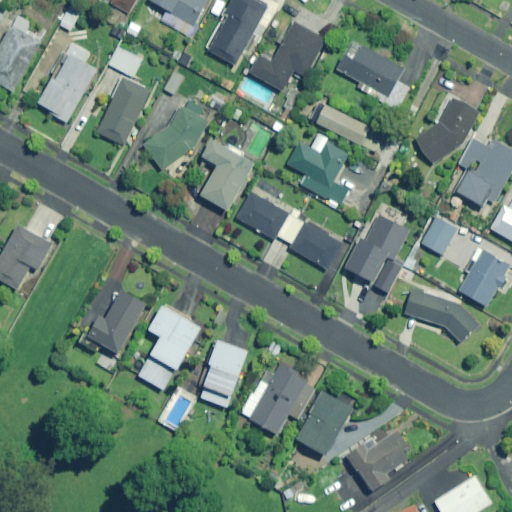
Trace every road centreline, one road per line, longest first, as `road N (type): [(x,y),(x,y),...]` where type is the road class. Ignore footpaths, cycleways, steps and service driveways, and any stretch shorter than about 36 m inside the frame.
road 1 (residential): [(0,148),(444,398),(481,402),(511,387)]
road 2 (residential): [(511,62),(402,0)]
